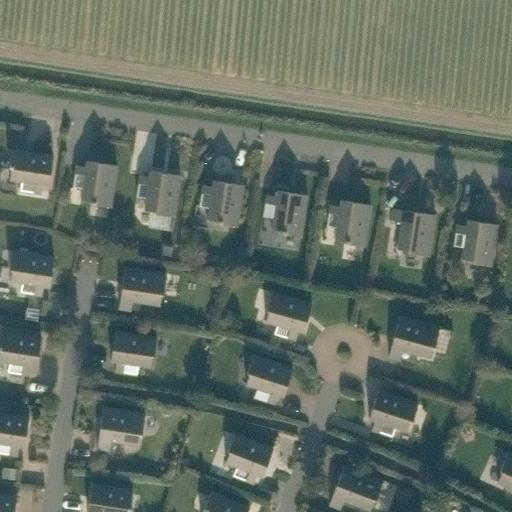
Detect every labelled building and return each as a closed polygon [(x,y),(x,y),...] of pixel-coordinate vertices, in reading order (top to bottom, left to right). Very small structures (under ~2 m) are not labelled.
[(53,156),(19,151),(11,150),(8,169),(11,169),(9,179),(21,181),(19,191),(41,194),(42,185),(48,186),(53,156)] [(110,207),(116,166),(86,161),(85,167),(76,166),(72,187),(82,189),(80,200),(91,202),(90,204),(110,207)] [(173,217),(179,176),(150,171),(149,177),(139,175),(136,197),(146,198),(144,210),(154,212),(154,214),(173,217)] [(236,227),(243,185),(213,181),(212,186),(203,185),(199,207),(209,208),(207,220),(217,221),(217,224),(236,227)] [(300,237),(306,195),(277,191),(276,196),(266,195),(263,217),(272,218),(271,230),(281,231),(281,234),(300,237)] [(363,247),(370,205),(340,200),(339,206),(330,205),(326,226),(336,228),(334,240),(344,241),(344,244),(363,247)] [(402,210),(401,210),(393,209),(391,220),(401,222),(396,249),(408,251),(407,253),(428,256),(434,215),(402,210)] [(490,266),(496,225),(467,220),(466,226),(456,224),(453,246),(463,248),(461,259),(471,261),(471,263),(490,266)] [(49,287),(53,257),(31,254),(12,251),(9,270),(11,270),(9,281),(21,283),(20,292),(41,296),(43,286),(49,287)] [(166,274),(143,270),(124,267),(119,299),(120,299),(118,309),(130,311),(131,301),(159,305),(160,294),(163,294),(166,274)] [(303,332),(311,303),(270,292),(265,311),(267,311),(265,322),(276,325),(273,334),(294,340),(297,331),(303,332)] [(434,347),(439,327),(398,316),(390,347),(388,357),(399,360),(402,350),(428,358),(431,347),(434,347)] [(36,367),(41,337),(0,331),(0,361),(9,363),(7,372),(29,376),(30,366),(36,367)] [(156,338),(143,336),(114,331),(110,361),(116,362),(114,371),(136,375),(137,365),(149,367),(151,356),(153,357),(156,338)] [(283,396),(292,368),(252,355),(246,373),(248,374),(245,384),(256,388),(253,397),(274,404),(277,395),(283,396)] [(411,422),(417,403),(377,390),(368,419),(374,421),(371,430),(391,437),(394,427),(406,431),(409,421),(411,422)] [(144,414),(143,413),(103,407),(98,439),(97,448),(108,450),(110,441),(137,445),(139,434),(141,434),(144,414)] [(24,447),(28,417),(0,413),(0,453),(16,456),(18,446),(24,447)] [(471,428),(461,432),(464,441),(475,437),(471,428)] [(262,477),(273,449),(233,434),(226,452),(229,452),(225,462),(236,467),(232,476),(253,484),(256,475),(262,477)] [(511,454),(508,452),(499,471),(501,472),(496,482),(511,489),(511,454)] [(375,500),(382,481),(343,466),(332,496),(328,506),(339,510),(343,500),(369,510),(373,499),(375,500)] [(13,479),(14,471),(2,469),(1,477),(13,479)] [(129,509),(132,490),(91,484),(86,511),(126,511),(127,509),(129,509)] [(247,511),(249,508),(241,505),(210,491),(202,510),(204,511),(203,511),(247,511)] [(13,511),(16,498),(0,495),(0,511),(13,511)]
